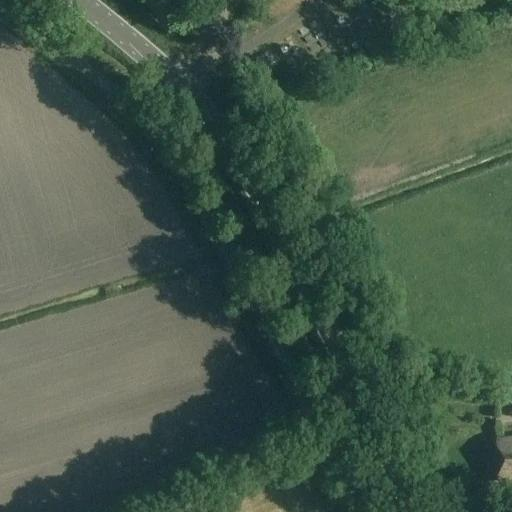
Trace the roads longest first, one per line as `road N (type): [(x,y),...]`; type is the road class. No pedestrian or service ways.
road 1 (secondary): [(415,511),(283,238),(230,145),(186,93)]
road 2 (secondary): [(186,93),(79,0)]
